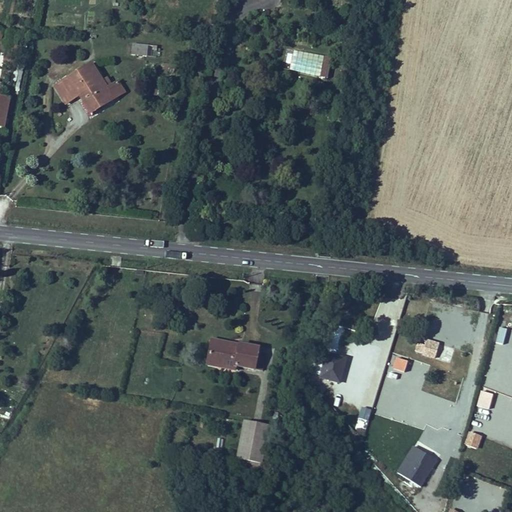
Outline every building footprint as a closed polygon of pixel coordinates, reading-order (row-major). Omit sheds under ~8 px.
[(0,24),(0,58),(5,60),(11,27),(0,24)] [(148,56),(148,44),(131,43),(130,55),(148,56)] [(150,45),(149,55),(157,55),(158,46),(150,45)] [(328,77),(331,56),(291,51),(289,72),(328,77)] [(70,87),(81,101),(90,95),(93,98),(104,90),(92,73),(90,75),(78,59),(48,80),(58,95),(70,87)] [(90,95),(81,101),(86,108),(95,101),(93,98),(90,95)] [(226,325),(196,321),(195,328),(218,332),(219,327),(226,328),(226,325)] [(195,328),(194,344),(203,346),(204,340),(211,341),(210,352),(222,354),(223,348),(243,351),(246,337),(247,328),(226,325),(226,328),(219,327),(218,332),(195,328)] [(253,338),(246,337),(243,351),(251,352),(253,338)] [(426,338),(425,344),(417,342),(415,353),(436,358),(439,341),(426,338)] [(203,346),(194,344),(193,350),(210,352),(211,341),(204,340),(203,346)] [(449,363),(454,348),(441,344),(436,359),(449,363)] [(340,355),(327,351),(320,375),(339,380),(341,372),(336,371),(340,355)] [(260,356),(257,369),(262,370),(265,357),(260,356)] [(405,371),(407,360),(396,359),(395,369),(405,371)] [(437,382),(433,398),(448,402),(453,386),(437,382)] [(488,389),(502,390),(503,383),(488,382),(488,389)] [(403,383),(401,397),(408,398),(410,384),(403,383)] [(407,411),(422,416),(428,402),(413,396),(407,411)] [(234,404),(228,441),(253,445),(260,407),(234,404)] [(362,406),(359,418),(368,421),(372,409),(362,406)] [(477,449),(482,435),(468,431),(463,445),(477,449)] [(375,458),(368,451),(365,454),(371,461),(375,458)] [(420,486),(427,474),(430,469),(431,470),(436,461),(426,454),(420,463),(421,464),(420,466),(413,461),(407,471),(414,475),(411,481),(420,486)] [(459,495),(458,503),(468,504),(469,496),(459,495)] [(436,511),(422,499),(413,508),(417,511),(436,511)]
